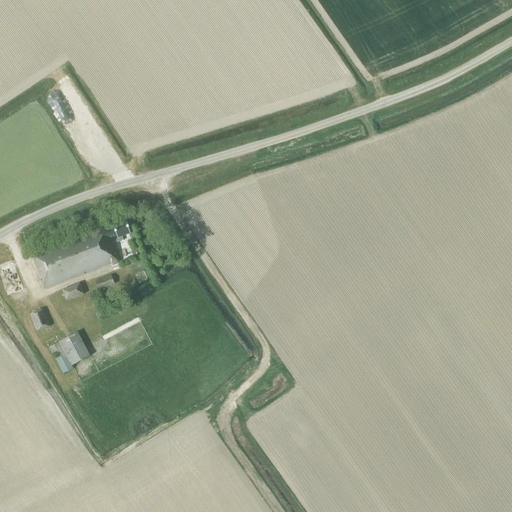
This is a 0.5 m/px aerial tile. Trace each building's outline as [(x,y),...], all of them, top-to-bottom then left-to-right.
[(122,237),(131,233),(126,221),(100,230),(99,228),(31,253),(44,288),(118,261),(113,244),(123,240),(122,237)] [(98,289),(114,283),(111,276),(95,282),(98,289)] [(67,300),(84,293),(80,283),(62,290),(67,300)] [(37,331),(50,325),(43,309),(30,314),(37,331)] [(60,342),(72,365),(89,356),(77,333),(60,342)] [(73,369),(72,365),(60,342),(50,347),(63,374),(73,369)]
